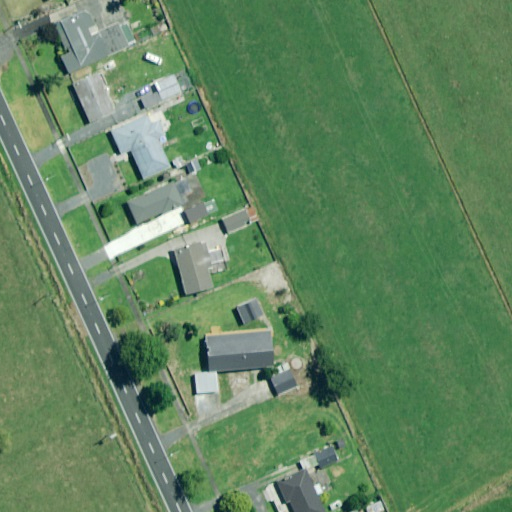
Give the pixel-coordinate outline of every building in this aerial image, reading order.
[(98,30),(87,10),(60,20),(73,51),(60,56),(69,74),(128,46),(117,22),(98,30)] [(115,111),(99,73),(72,83),(89,123),(115,111)] [(175,73),(153,82),(162,100),(182,93),(175,73)] [(151,124),(148,115),(111,130),(122,155),(131,151),(143,180),(171,166),(158,139),(165,134),(162,120),(151,124)] [(187,164),(181,155),(172,160),(174,164),(178,169),(187,164)] [(202,170),(198,159),(186,166),(189,174),(202,170)] [(127,202),(137,224),(161,211),(163,214),(183,203),(173,183),(127,202)] [(204,203),(185,209),(191,223),(210,213),(204,203)] [(248,207),(223,218),(230,233),(255,221),(248,207)] [(201,240),(173,251),(186,295),(214,288),(208,269),(211,267),(206,243),(202,244),(201,240)] [(256,299),(236,307),(244,325),(264,316),(256,299)] [(272,330),(206,336),(208,372),(217,371),(274,367),(272,330)] [(290,369),(271,378),(278,395),(299,384),(290,369)] [(220,393),(217,371),(208,372),(194,373),(195,394),(220,393)] [(351,444),(347,434),(334,440),(338,449),(351,444)] [(333,446),(315,454),(320,467),(340,460),(333,446)] [(325,511),(305,469),(275,481),(285,503),(290,501),(294,511),(325,511)] [(379,511),(382,511),(378,501),(364,507),(365,511),(379,511)]
